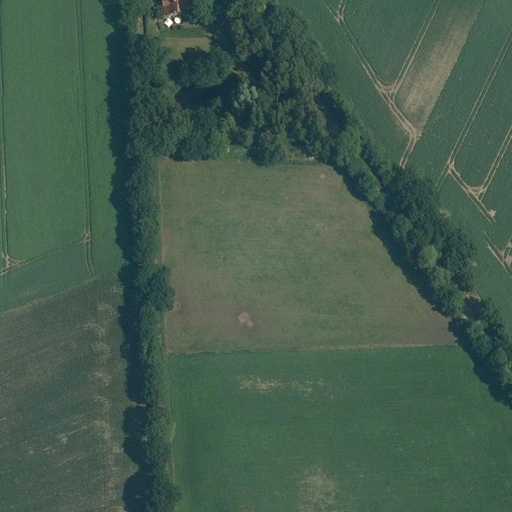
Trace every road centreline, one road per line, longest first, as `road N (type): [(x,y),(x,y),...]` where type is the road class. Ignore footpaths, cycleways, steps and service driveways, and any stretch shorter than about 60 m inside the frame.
road 1 (track): [(139,0),(164,511)]
road 2 (unclassified): [(511,370),(247,0)]
